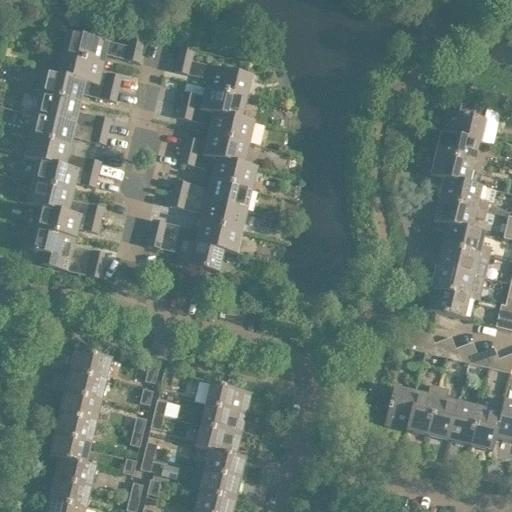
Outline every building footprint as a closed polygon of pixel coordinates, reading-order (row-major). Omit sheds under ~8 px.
[(58,54),(101,64),(103,56),(135,64),(141,38),(127,34),(125,46),(64,31),(58,54)] [(191,49),(177,46),(171,72),(203,79),(200,88),(244,99),(249,76),(188,61),(191,49)] [(40,72),(114,90),(117,77),(99,73),(101,64),(58,54),(54,74),(41,71),(40,72)] [(35,93),(78,104),(80,95),(111,103),(114,90),(40,72),(35,93)] [(180,92),(177,105),(252,123),(252,121),(239,118),(244,99),(200,88),(198,97),(180,92)] [(30,115),(104,133),(107,120),(75,113),(78,104),(35,93),(30,115)] [(438,132),(476,141),(489,144),(496,113),(457,103),(455,112),(443,110),(438,132)] [(205,125),(203,134),(246,144),(252,123),(177,105),(174,117),(205,125)] [(25,136),(67,147),(69,138),(101,146),(104,133),(30,115),(25,136)] [(438,132),(433,153),(480,165),(483,154),(474,152),(476,141),(438,132)] [(182,137),(179,150),(254,169),(255,167),(242,164),(246,144),(203,134),(201,142),(182,137)] [(19,158),(93,176),(96,163),(65,155),(67,147),(25,136),(19,158)] [(207,171),(205,180),(249,190),(254,169),(179,150),(175,163),(207,171)] [(433,153),(428,174),(479,187),(479,186),(476,185),(480,165),(433,153)] [(27,182),(70,193),(72,184),(90,189),(93,176),(19,158),(33,161),(27,182)] [(440,178),(435,199),(483,210),(484,206),(485,201),(476,199),(479,187),(428,174),(427,175),(440,178)] [(171,181),(168,193),(244,211),(249,190),(205,180),(203,189),(171,181)] [(22,203),(97,222),(100,209),(68,201),(70,193),(27,182),(22,203)] [(197,213),(195,222),(239,232),(244,211),(168,193),(165,205),(197,213)] [(435,199),(430,220),(482,233),(482,232),(469,229),(472,217),(481,219),(483,210),(435,199)] [(21,225),(30,228),(72,238),(74,230),(94,234),(97,222),(22,203),(22,204),(35,207),(33,215),(24,213),(21,225)] [(484,206),(483,210),(505,216),(510,217),(510,213),(484,206)] [(505,216),(500,237),(511,239),(511,217),(510,217),(505,216)] [(149,220),(146,233),(234,254),(239,232),(195,222),(193,231),(149,220)] [(438,245),(486,256),(488,247),(479,244),(482,233),(430,220),(429,222),(442,225),(438,245)] [(83,276),(97,279),(103,254),(70,246),(72,238),(30,228),(24,250),(85,264),(83,276)] [(234,254),(146,233),(143,245),(175,253),(172,262),(215,273),(220,252),(233,255),(234,254)] [(438,245),(432,266),(472,275),(474,265),(484,267),(486,256),(438,245)] [(432,266),(427,287),(476,299),(479,290),(469,287),(472,275),(432,266)] [(191,275),(189,285),(205,289),(207,279),(191,275)] [(511,307),(511,285),(507,284),(502,305),(511,307)] [(427,287),(422,309),(461,319),(466,298),(476,300),(476,299),(427,287)] [(497,304),(493,326),(511,330),(511,324),(511,307),(502,305),(497,304)] [(404,326),(399,346),(421,352),(423,345),(431,343),(427,331),(404,326)] [(423,345),(421,352),(443,357),(444,351),(453,348),(448,336),(431,343),(423,345)] [(443,357),(464,362),(466,356),(475,353),(470,342),(453,348),(444,351),(443,357)] [(464,362),(485,367),(487,361),(496,358),(491,347),(475,353),(466,356),(464,362)] [(108,359),(71,350),(66,371),(103,380),(108,359)] [(485,367),(507,372),(511,351),(496,358),(487,361),(485,367)] [(141,384),(151,386),(155,370),(145,368),(141,384)] [(61,391),(98,401),(103,380),(66,371),(61,391)] [(157,386),(167,388),(171,374),(161,372),(157,386)] [(412,391),(403,430),(424,435),(436,384),(427,382),(424,394),(412,391)] [(249,393),(206,383),(201,403),(244,414),(249,393)] [(424,435),(446,440),(455,401),(443,398),(446,387),(436,384),(424,435)] [(381,425),(403,430),(412,391),(390,385),(381,425)] [(56,413),(93,422),(98,401),(61,391),(56,413)] [(136,405),(146,408),(149,393),(140,391),(136,405)] [(479,397),(476,406),(467,445),(489,450),(501,398),(500,398),(497,411),(485,408),(487,402),(484,401),(485,399),(480,397),(479,397)] [(511,401),(501,398),(489,450),(490,451),(493,438),(511,442),(511,401)] [(154,401),(151,414),(160,416),(163,403),(154,401)] [(455,401),(446,440),(467,445),(476,406),(455,401)] [(244,414),(201,403),(196,425),(239,435),(244,414)] [(51,433),(88,443),(93,422),(56,413),(51,433)] [(151,414),(147,428),(157,430),(160,416),(151,414)] [(133,420),(129,433),(139,435),(142,422),(133,420)] [(239,435),(196,425),(191,446),(205,449),(234,455),(239,435)] [(88,443),(51,433),(45,457),(55,460),(83,465),(88,443)] [(126,446),(136,448),(139,435),(129,433),(126,446)] [(140,456),(150,458),(153,445),(143,442),(140,456)] [(234,455),(205,449),(200,471),(239,480),(244,457),(234,455)] [(140,456),(137,469),(147,471),(150,458),(140,456)] [(83,465),(55,460),(50,480),(88,490),(94,468),(83,465)] [(120,475),(129,477),(132,463),(123,461),(120,475)] [(176,466),(161,462),(158,474),(173,478),(176,466)] [(239,480),(200,471),(195,492),(233,502),(239,480)] [(88,490),(50,480),(45,500),(84,509),(88,490)] [(143,494),(153,496),(156,483),(146,481),(143,494)] [(130,485),(126,499),(136,501),(139,488),(130,485)] [(230,511),(233,502),(195,492),(189,511),(230,511)] [(123,511),(132,511),(136,501),(126,499),(123,511)] [(83,511),(84,509),(45,500),(42,511),(83,511)]
